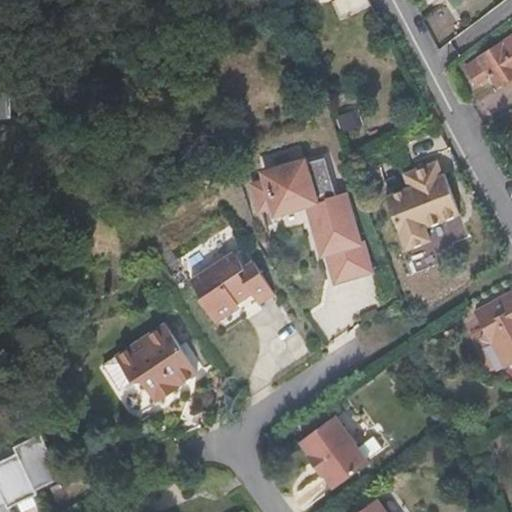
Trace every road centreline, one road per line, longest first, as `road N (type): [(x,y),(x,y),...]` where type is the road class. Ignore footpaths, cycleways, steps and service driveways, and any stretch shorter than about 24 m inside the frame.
road 1 (residential): [(407,327),(361,345),(253,414),(238,438),(242,460),(278,511)]
road 2 (residential): [(392,0),(511,212)]
